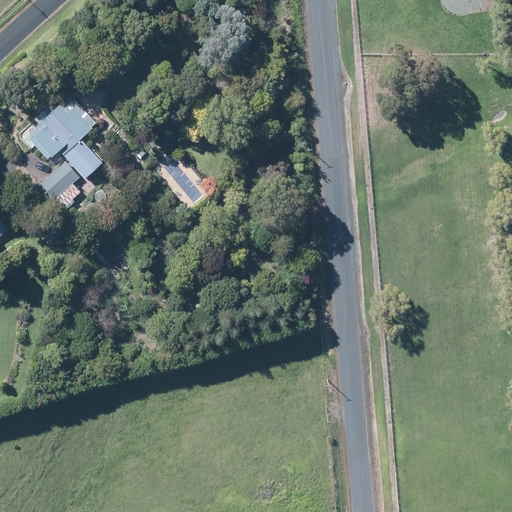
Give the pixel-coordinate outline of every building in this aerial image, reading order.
[(500,0),(489,0),(490,10),(501,9),(500,0)] [(95,151),(90,145),(82,136),(92,126),(67,100),(58,109),(56,108),(55,109),(51,104),(37,117),(41,122),(39,124),(40,125),(29,136),(36,144),(50,159),(62,148),(70,157),(87,176),(101,163),(104,161),(95,151)] [(69,189),(82,177),(67,160),(62,164),(56,170),(42,182),(56,198),(57,197),(64,206),(72,199),(76,196),(69,189)] [(0,243),(1,243),(0,241),(0,235),(10,229),(0,215),(0,243)] [(54,239),(66,233),(61,224),(49,230),(54,239)]
